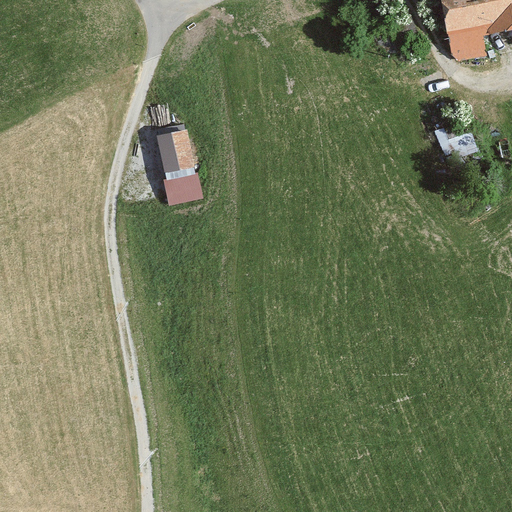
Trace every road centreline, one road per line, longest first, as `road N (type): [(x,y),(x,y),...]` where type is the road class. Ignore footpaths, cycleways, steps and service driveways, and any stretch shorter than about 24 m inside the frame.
road 1 (track): [(147,511),(110,210),(165,9)]
road 2 (track): [(408,0),(451,67),(480,81),(511,80)]
